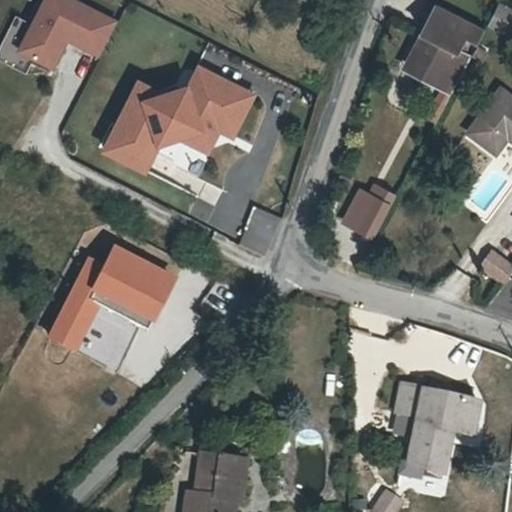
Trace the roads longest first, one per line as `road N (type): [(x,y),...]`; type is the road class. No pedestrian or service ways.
road 1 (residential): [(62,511),(300,263)]
road 2 (residential): [(300,263),(298,230),(378,0)]
road 3 (residential): [(300,263),(325,283),(511,335)]
